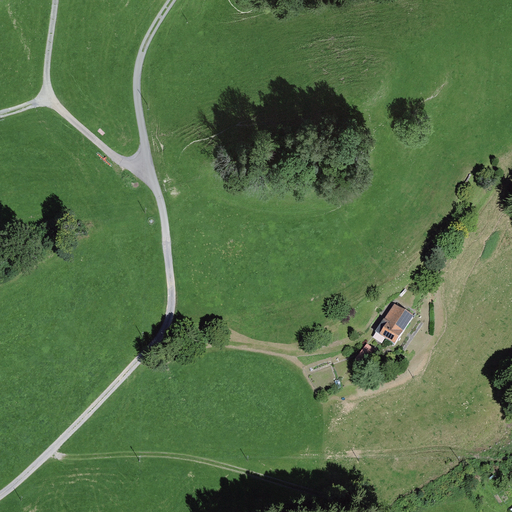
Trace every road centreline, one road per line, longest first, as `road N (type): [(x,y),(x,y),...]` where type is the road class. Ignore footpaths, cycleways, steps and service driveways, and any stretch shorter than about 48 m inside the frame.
road 1 (track): [(44,455),(171,322),(174,290),(154,176)]
road 2 (track): [(367,511),(202,460),(44,455)]
road 3 (track): [(154,176),(126,168),(46,100),(57,0)]
road 4 (track): [(154,176),(136,74),(145,41),(173,0)]
